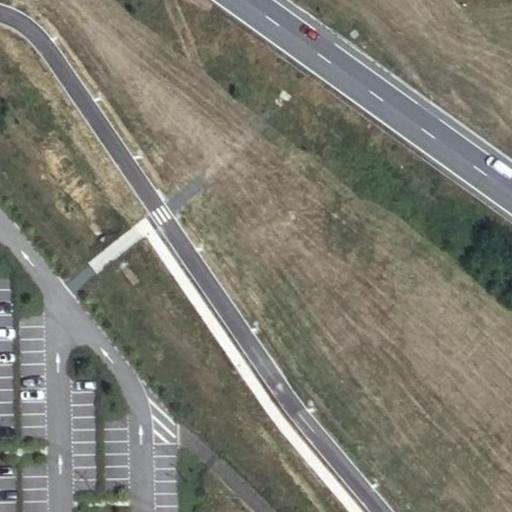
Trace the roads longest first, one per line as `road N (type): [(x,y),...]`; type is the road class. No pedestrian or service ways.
road 1 (unclassified): [(381,511),(285,398),(53,57),(0,15)]
road 2 (motorway): [(511,193),(243,0)]
